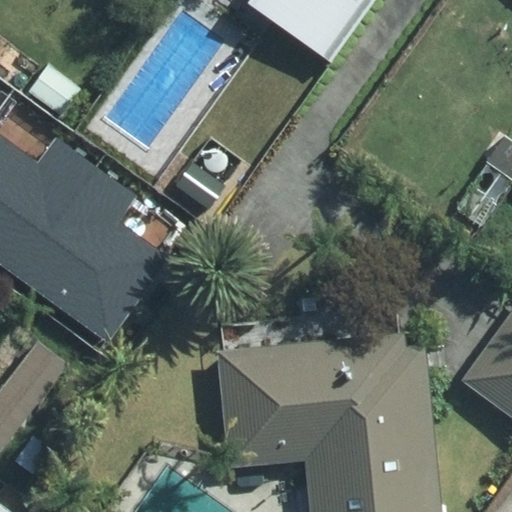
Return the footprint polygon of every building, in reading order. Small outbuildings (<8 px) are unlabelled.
[(241,0),(321,57),(322,55),(361,0),(241,0)] [(75,92),(41,68),(23,92),(56,117),(75,92)] [(0,252),(14,262),(98,147),(60,120),(37,151),(0,122),(0,252)] [(510,180),(511,177),(511,143),(500,136),(483,163),(510,180)] [(145,181),(98,147),(14,262),(109,332),(171,247),(122,212),(145,181)] [(511,299),(458,376),(511,415),(511,299)] [(0,444),(60,362),(0,318),(0,444)] [(391,330),(211,349),(223,460),(297,453),(303,511),(429,511),(412,343),(393,345),(391,330)]
